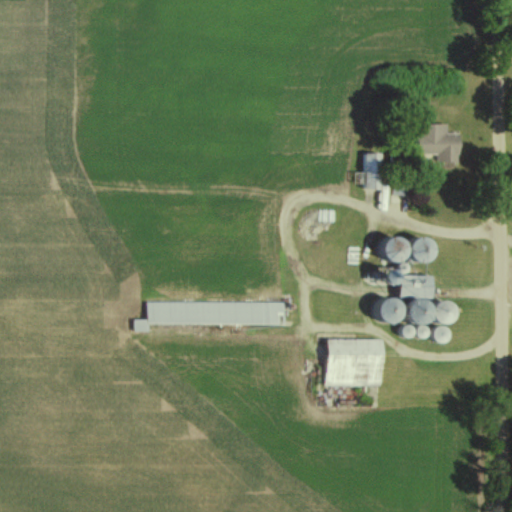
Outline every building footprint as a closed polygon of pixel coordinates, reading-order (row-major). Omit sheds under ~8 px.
[(453,133),(441,133),(441,124),(409,123),(409,162),(453,162),(453,133)] [(355,189),(375,189),(375,151),(355,151),(355,189)] [(399,261),(419,257),(415,236),(395,240),(399,261)] [(421,298),(421,275),(388,275),(388,321),(411,321),(411,298),(421,298)] [(436,300),(419,302),(421,323),(439,321),(436,300)] [(139,324),(277,324),(277,302),(140,301),(139,320),(127,319),(127,330),(139,330),(139,324)] [(371,339),(317,339),(317,385),(374,385),(374,383),(389,383),(389,369),(371,369),(371,339)]
